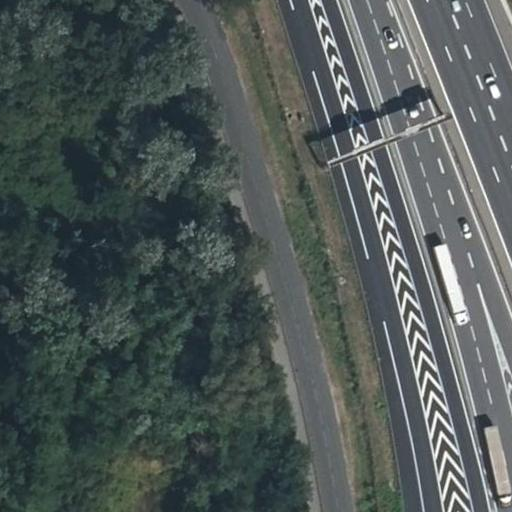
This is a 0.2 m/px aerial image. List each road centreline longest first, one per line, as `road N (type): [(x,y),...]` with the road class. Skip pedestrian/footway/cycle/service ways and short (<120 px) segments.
road 1 (motorway): [(331,0),(418,240),(479,511)]
road 2 (unclassified): [(337,511),(307,366),(192,0)]
road 3 (motorway): [(300,0),(413,396),(435,511)]
road 4 (motorway): [(364,0),(458,279)]
road 5 (motorway): [(458,279),(511,500)]
road 6 (motorway): [(511,173),(444,0)]
